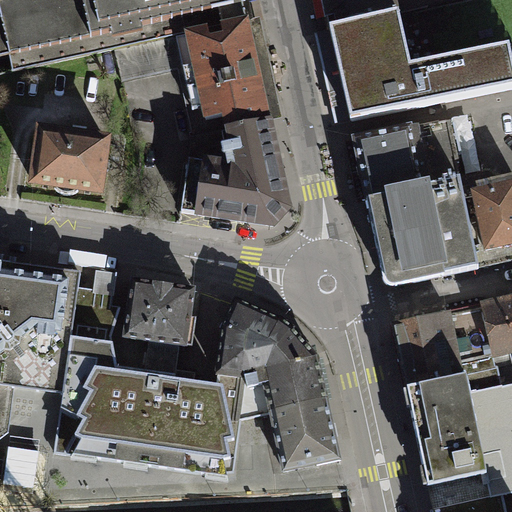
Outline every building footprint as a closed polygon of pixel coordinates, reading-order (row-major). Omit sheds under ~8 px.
[(174,34),(247,18),(243,0),(0,0),(0,51),(1,56),(10,53),(14,69),(174,34)] [(320,0),(327,28),(391,15),(464,0),(320,0)] [(347,125),(511,90),(511,0),(464,0),(391,15),(327,28),(347,125)] [(262,117),(247,18),(174,34),(192,133),(225,125),(262,117)] [(282,204),(262,117),(225,125),(235,170),(192,169),(191,219),(259,223),(282,204)] [(442,174),(463,169),(453,123),(354,145),(365,191),(442,174)] [(103,132),(28,124),(21,195),(96,203),(103,132)] [(511,166),(444,182),(463,266),(511,254),(511,166)] [(442,174),(365,191),(375,237),(385,283),(463,266),(444,182),(442,174)] [(64,393),(71,339),(79,274),(0,263),(0,393),(1,385),(64,393)] [(180,289),(121,282),(115,334),(174,341),(180,289)] [(511,304),(511,298),(450,311),(463,377),(511,367),(511,304)] [(250,371),(280,329),(228,301),(215,350),(250,371)] [(391,322),(405,389),(463,377),(450,311),(391,322)] [(269,410),(319,402),(311,364),(280,329),(250,371),(264,387),(269,410)] [(59,424),(56,452),(227,475),(228,464),(213,388),(108,376),(111,346),(71,339),(64,393),(59,424)] [(445,511),(482,506),(511,499),(511,367),(463,377),(405,389),(428,511),(445,511)] [(269,410),(278,470),(329,462),(319,402),(269,410)]
